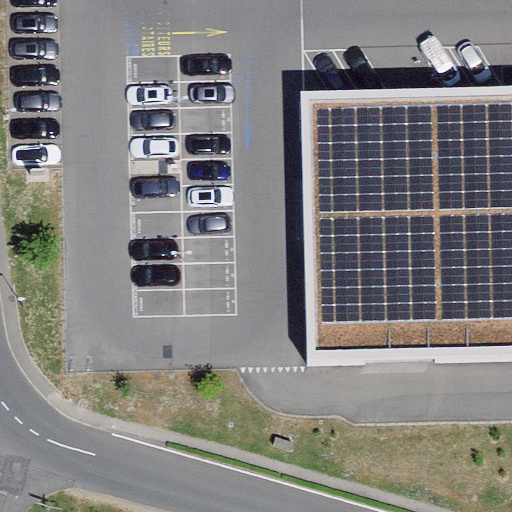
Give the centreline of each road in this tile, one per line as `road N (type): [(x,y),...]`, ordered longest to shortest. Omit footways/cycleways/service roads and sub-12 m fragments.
road 1 (unclassified): [(35,433),(293,511)]
road 2 (unknown): [(511,387),(375,385),(275,341)]
